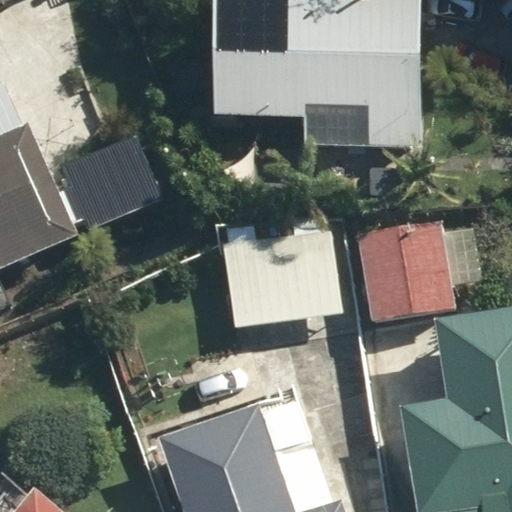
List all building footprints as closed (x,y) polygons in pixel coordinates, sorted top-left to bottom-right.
[(332,0),(333,4),(214,3),(212,127),(307,128),(307,153),(419,154),(421,5),(413,5),(412,0),(332,0)] [(0,281),(79,247),(29,135),(22,139),(5,101),(0,102),(0,281)] [(138,145),(60,179),(88,241),(165,207),(138,145)] [(231,255),(226,256),(236,337),(344,322),(333,242),(327,243),(324,225),(294,229),(297,247),(259,252),(257,236),(229,240),(231,255)] [(445,235),(360,247),(372,331),(456,320),(453,294),(481,290),(474,237),(446,241),(445,235)] [(511,511),(511,399),(401,418),(416,511),(511,511)] [(259,419),(161,453),(181,511),(342,511),(342,509),(336,511),(301,413),(262,427),(259,419)] [(47,511),(35,502),(25,511),(47,511)]
